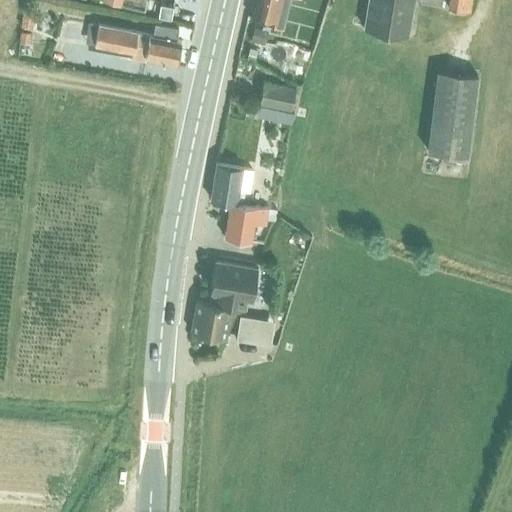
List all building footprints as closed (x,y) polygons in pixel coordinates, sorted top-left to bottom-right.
[(277,0),(252,0),(250,16),(273,21),(271,27),(284,30),(286,20),(283,20),(286,2),(277,0)] [(408,35),(413,0),(368,0),(363,27),(408,35)] [(471,0),(450,0),(449,8),(450,8),(453,9),(463,10),(470,11),(471,0)] [(173,5),(160,4),(159,16),(172,18),(173,5)] [(450,8),(449,15),(462,17),(463,10),(453,9),(450,8)] [(24,12),(22,28),(33,29),(35,13),(24,12)] [(156,21),(153,33),(90,20),(86,42),(133,51),(132,59),(147,61),(148,56),(177,62),(181,39),(183,27),(183,26),(163,22),(156,21)] [(254,26),(251,40),(265,44),(268,30),(254,26)] [(22,32),(21,43),(31,44),(32,33),(22,32)] [(258,49),(250,48),(248,58),(256,60),(258,49)] [(469,155),(475,73),(435,70),(430,152),(469,155)] [(296,91),(265,83),(260,105),(291,112),(296,91)] [(257,117),(259,107),(249,105),(247,115),(257,117)] [(259,107),(257,117),(291,125),(293,114),(259,106),(259,107)] [(217,162),(211,201),(231,205),(225,237),(261,243),(267,207),(243,203),(245,191),(249,192),(252,171),(241,169),(242,166),(217,162)] [(270,191),(268,203),(276,205),(278,192),(270,191)] [(259,254),(260,243),(251,242),(250,253),(259,254)] [(209,302),(238,307),(245,309),(247,299),(252,300),(258,268),(216,260),(210,293),(211,293),(209,302)] [(238,307),(209,302),(196,300),(191,331),(225,337),(226,333),(227,333),(238,307)] [(271,346),(274,322),(240,318),(237,342),(271,346)]
